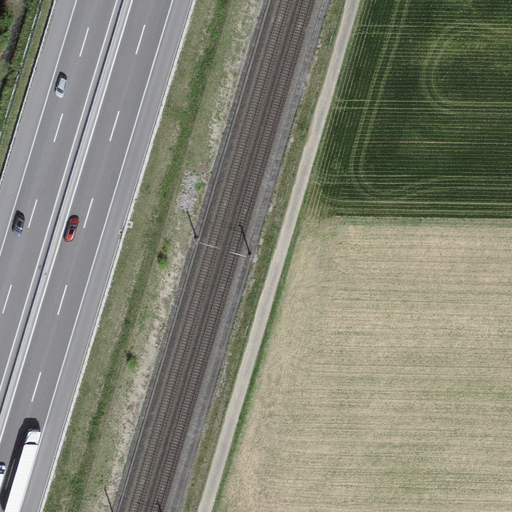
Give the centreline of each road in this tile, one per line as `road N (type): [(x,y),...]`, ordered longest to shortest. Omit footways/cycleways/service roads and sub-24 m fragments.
road 1 (track): [(204,511),(354,0)]
road 2 (motorway): [(0,508),(152,0)]
road 3 (motorway): [(96,0),(0,322)]
